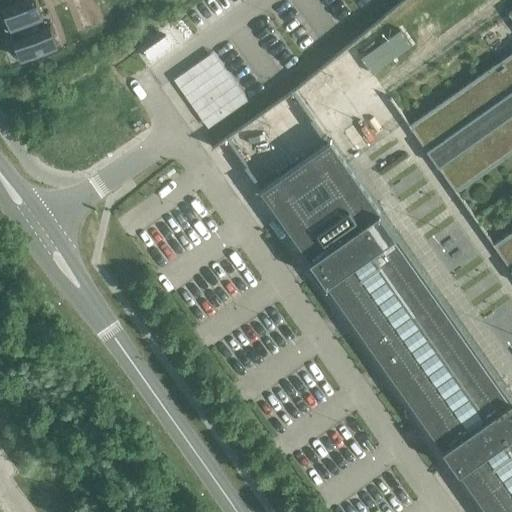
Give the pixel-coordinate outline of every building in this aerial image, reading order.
[(37,0),(22,0),(0,8),(0,10),(4,9),(10,26),(5,28),(6,30),(43,16),(37,0)] [(83,0),(74,0),(72,1),(75,10),(86,3),(83,0)] [(86,3),(75,10),(78,17),(90,8),(86,3)] [(90,8),(78,17),(80,23),(87,18),(93,14),(90,8)] [(511,10),(509,13),(511,18),(511,51),(497,63),(409,124),(456,192),(511,152),(511,10)] [(93,14),(87,18),(94,28),(101,25),(93,14)] [(87,18),(80,23),(83,31),(94,28),(87,18)] [(50,24),(13,38),(18,50),(22,48),(25,58),(58,46),(50,24)] [(401,30),(361,59),(372,75),(412,46),(401,30)] [(155,44),(162,54),(172,47),(165,37),(155,44)] [(150,63),(162,54),(155,44),(143,53),(150,63)] [(331,139),(260,189),(487,511),(511,511),(511,395),(348,163),(331,139)] [(511,230),(493,244),(511,270),(511,230)]
